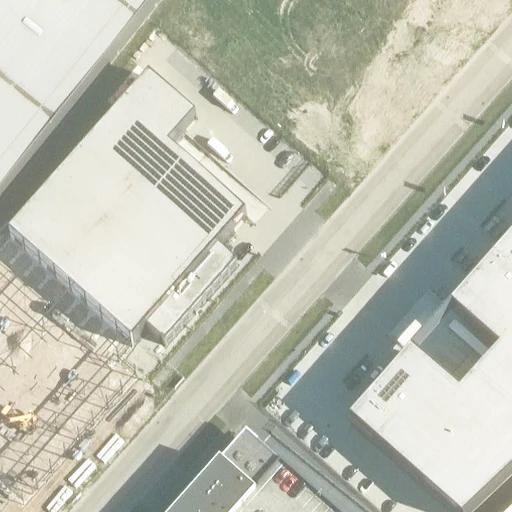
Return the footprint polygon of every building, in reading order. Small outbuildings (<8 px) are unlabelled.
[(0,0),(0,203),(161,0),(0,0)] [(236,0),(236,1),(313,68),(313,69),(355,106),(388,69),(387,69),(410,43),(361,0),(236,0)] [(361,0),(410,43),(447,0),(361,0)] [(0,486),(24,508),(139,377),(121,361),(147,331),(165,348),(237,266),(219,250),(247,219),(170,150),(196,120),(150,79),(0,247),(0,486)] [(412,357),(351,426),(447,511),(478,511),(511,480),(511,244),(452,312),(500,356),(461,400),(412,357)] [(332,511),(259,447),(232,476),(221,466),(180,511),(332,511)]
